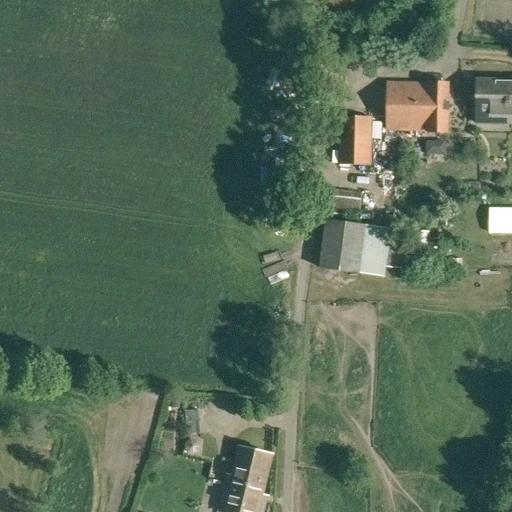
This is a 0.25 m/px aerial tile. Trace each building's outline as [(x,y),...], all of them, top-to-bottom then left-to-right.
[(344,51),(323,50),(322,79),(342,80),(344,51)] [(508,124),(509,83),(497,83),(497,81),(477,81),(476,124),(508,124)] [(399,131),(399,140),(409,141),(409,131),(448,133),(449,84),(429,84),(388,83),(387,131),(399,131)] [(371,118),(341,117),(340,165),(370,166),(371,118)] [(363,194),(325,190),(322,212),(360,216),(363,194)] [(388,229),(328,221),(322,269),(381,277),(388,229)] [(407,257),(386,254),(385,268),(406,270),(407,257)] [(240,449),(235,468),(230,488),(225,487),(221,503),(226,504),(223,511),(262,511),(266,501),(261,500),(271,457),(240,449)]
